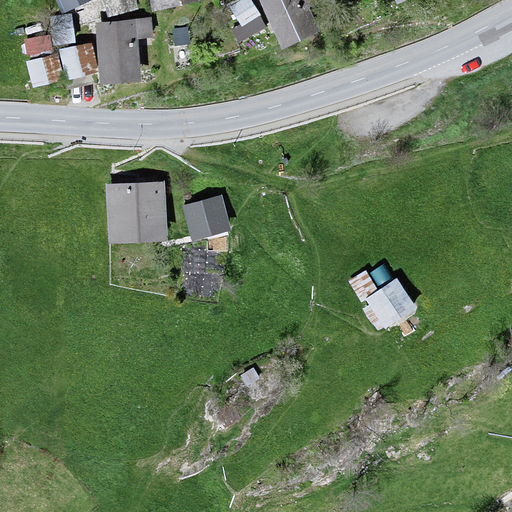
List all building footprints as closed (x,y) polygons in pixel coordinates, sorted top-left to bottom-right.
[(97,0),(60,0),(63,11),(97,0)] [(140,0),(107,0),(114,21),(144,11),(140,0)] [(216,0),(159,0),(164,16),(217,3),(216,0)] [(254,0),(249,0),(232,9),(247,38),(268,27),(254,0)] [(322,0),(267,0),(266,1),(292,56),(329,38),(317,13),(327,9),(322,0)] [(403,0),(410,12),(434,0),(403,0)] [(143,22),(103,27),(111,89),(151,83),(143,22)] [(97,44),(68,51),(76,83),(105,77),(97,44)] [(60,55),(33,62),(41,91),(68,84),(60,55)] [(172,181),(113,186),(118,247),(177,242),(172,181)] [(227,197),(187,208),(198,245),(237,234),(227,197)] [(419,286),(388,309),(412,339),(442,316),(419,286)]
